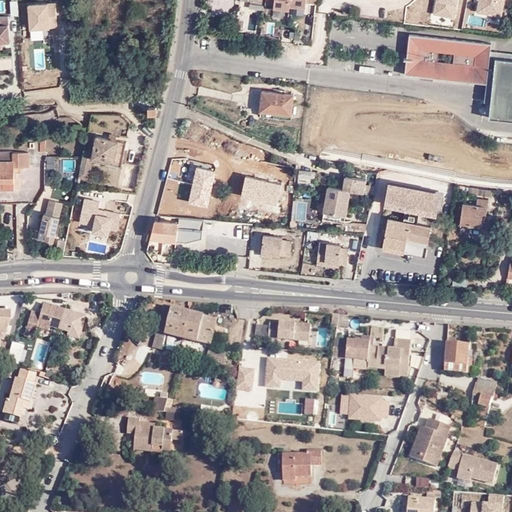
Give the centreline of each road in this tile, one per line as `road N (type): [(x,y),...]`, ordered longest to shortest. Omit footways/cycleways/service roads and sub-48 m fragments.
road 1 (residential): [(192,0),(133,262)]
road 2 (residential): [(130,291),(36,511)]
road 3 (unclassified): [(437,306),(436,346),(371,511)]
road 4 (secondary): [(143,286),(312,295)]
road 5 (secondary): [(312,295),(145,270)]
road 6 (secondary): [(312,295),(437,306)]
road 7 (secondary): [(120,267),(0,270)]
